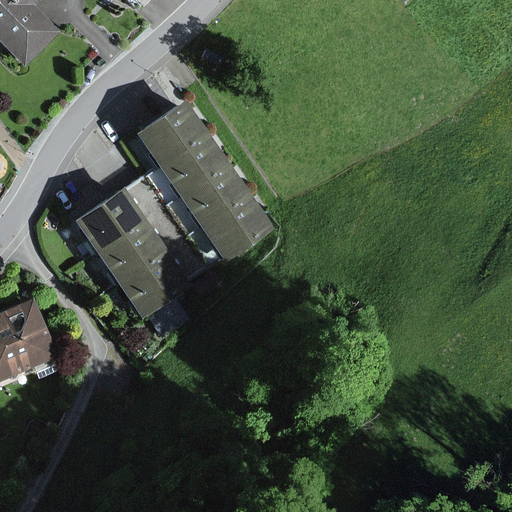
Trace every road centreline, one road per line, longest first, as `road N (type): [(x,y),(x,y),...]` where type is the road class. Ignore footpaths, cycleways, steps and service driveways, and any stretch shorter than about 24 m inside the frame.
road 1 (residential): [(0,240),(19,223),(64,132),(207,0)]
road 2 (track): [(27,511),(78,418),(103,349)]
road 3 (track): [(19,223),(103,349)]
